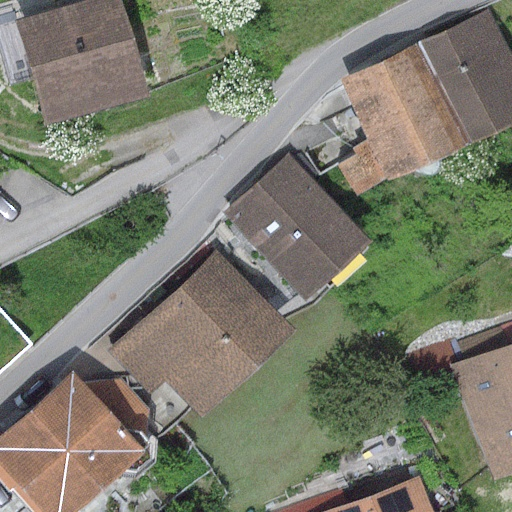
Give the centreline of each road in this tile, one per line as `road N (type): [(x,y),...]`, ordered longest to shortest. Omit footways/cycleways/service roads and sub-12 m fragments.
road 1 (residential): [(0,401),(186,228),(309,81)]
road 2 (residential): [(309,81),(287,80),(184,150),(0,246)]
road 3 (residential): [(309,81),(357,45),(444,0)]
